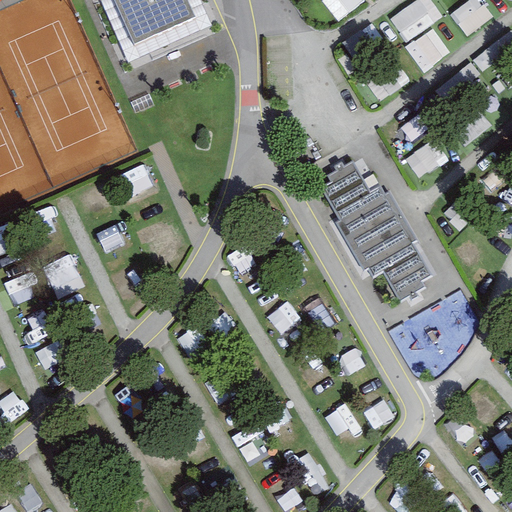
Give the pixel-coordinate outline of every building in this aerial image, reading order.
[(211,30),(198,0),(98,0),(128,67),(211,30)] [(436,0),(421,0),(393,16),(408,42),(448,19),(436,0)] [(477,0),(456,12),(469,36),(496,21),(484,0),(477,0)] [(458,22),(443,33),(456,52),(472,41),(458,22)] [(381,27),(350,43),(364,71),(369,68),(382,95),(408,82),(381,27)] [(428,73),(454,54),(436,28),(409,47),(428,73)] [(431,143),(410,160),(424,177),(445,160),(431,143)] [(384,194),(379,185),(369,191),(352,161),(343,166),(341,162),(333,166),(335,171),(326,176),(330,183),(321,188),(339,220),(335,223),(363,272),(367,269),(373,279),(383,273),(399,301),(409,295),(412,299),(418,296),(416,292),(425,287),(421,280),(429,275),(411,244),(416,241),(388,192),(384,194)]
